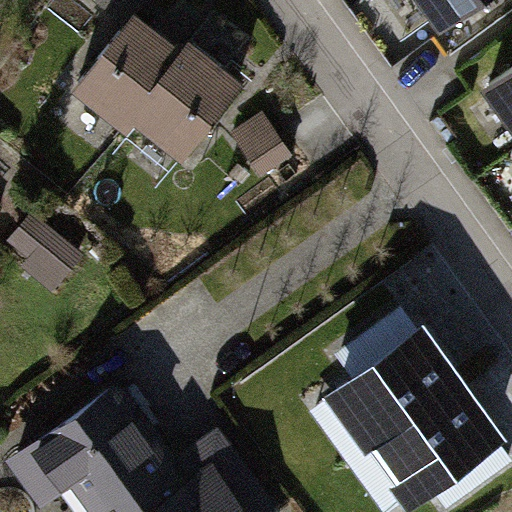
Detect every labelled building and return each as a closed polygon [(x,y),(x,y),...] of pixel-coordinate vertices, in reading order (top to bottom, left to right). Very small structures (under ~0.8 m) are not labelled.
[(434,0),(455,28),(494,0),(434,0)] [(135,13),(81,83),(130,121),(135,114),(184,51),(135,13)] [(184,51),(135,114),(184,151),(239,81),(190,44),(184,51)] [(511,64),(488,81),(511,114),(511,64)] [(266,172),(293,154),(274,128),(248,146),(266,172)] [(83,254),(33,213),(13,237),(35,255),(28,264),(56,287),(83,254)] [(403,306),(341,350),(359,374),(339,388),(377,440),(458,382),(403,306)] [(117,382),(18,453),(48,494),(78,473),(105,511),(274,511),(222,438),(179,468),(117,382)] [(433,476),(450,500),(511,457),(458,382),(377,440),(413,490),(433,476)]
